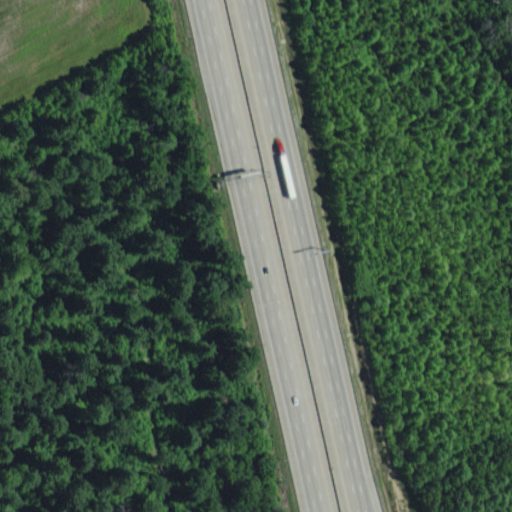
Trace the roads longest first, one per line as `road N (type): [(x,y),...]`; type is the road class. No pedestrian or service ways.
road 1 (motorway): [(196,0),(311,511)]
road 2 (motorway): [(362,511),(297,231),(256,0)]
